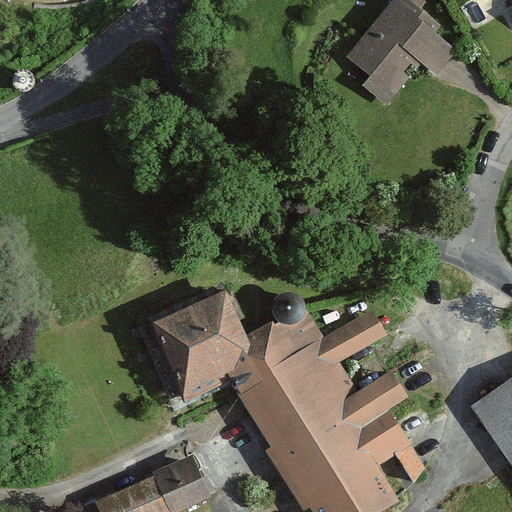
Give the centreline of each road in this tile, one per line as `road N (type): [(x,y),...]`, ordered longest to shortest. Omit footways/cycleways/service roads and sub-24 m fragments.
road 1 (unclassified): [(172,0),(170,37),(186,112),(259,179),(318,218),(466,258),(511,286)]
road 2 (unclassified): [(0,117),(75,74),(162,0)]
